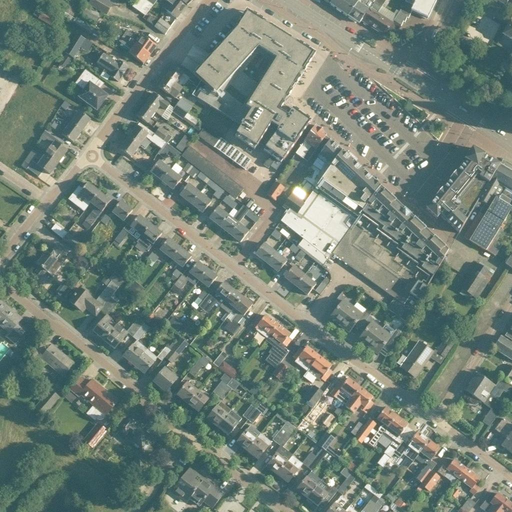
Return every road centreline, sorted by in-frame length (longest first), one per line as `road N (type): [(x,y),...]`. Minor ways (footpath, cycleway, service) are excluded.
road 1 (residential): [(89,154),(436,419)]
road 2 (residential): [(186,437),(0,281)]
road 3 (residential): [(209,0),(89,154)]
road 4 (secondary): [(415,82),(285,0)]
road 5 (residential): [(511,303),(436,419)]
road 6 (residential): [(287,511),(186,437)]
